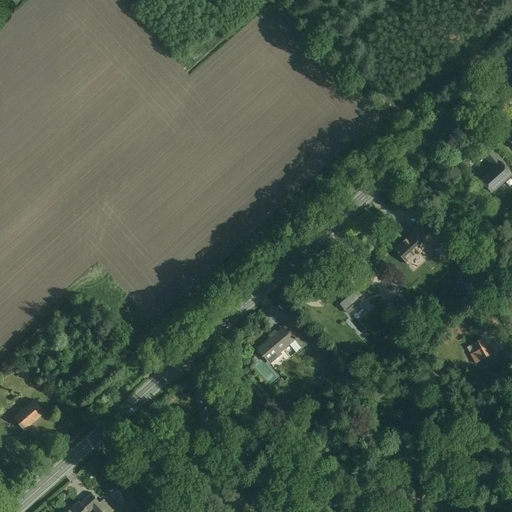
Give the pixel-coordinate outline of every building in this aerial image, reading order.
[(490,193),(511,174),(511,165),(499,149),(472,171),(490,193)] [(411,268),(437,245),(419,226),(394,249),(411,268)] [(347,314),(364,300),(350,284),(333,298),(347,314)] [(273,370),(301,349),(286,330),(258,351),(273,370)] [(474,364),(495,352),(486,336),(465,348),(474,364)] [(208,427),(234,406),(222,393),(197,414),(208,427)] [(23,431),(44,413),(33,400),(12,418),(23,431)] [(105,511),(87,491),(62,511),(105,511)]
